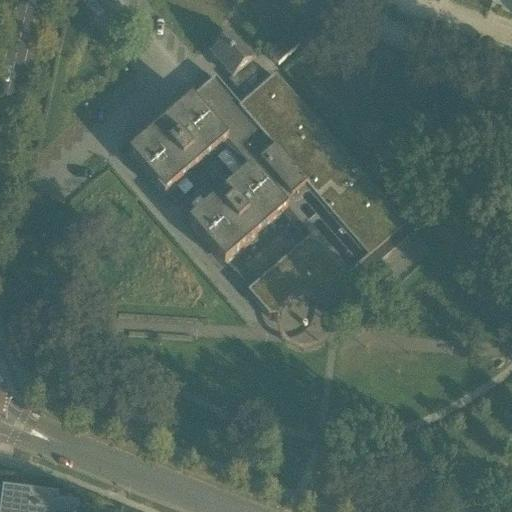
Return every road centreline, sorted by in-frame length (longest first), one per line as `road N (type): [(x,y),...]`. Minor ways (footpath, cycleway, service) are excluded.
road 1 (tertiary): [(229,511),(52,438)]
road 2 (tertiary): [(0,130),(27,0)]
